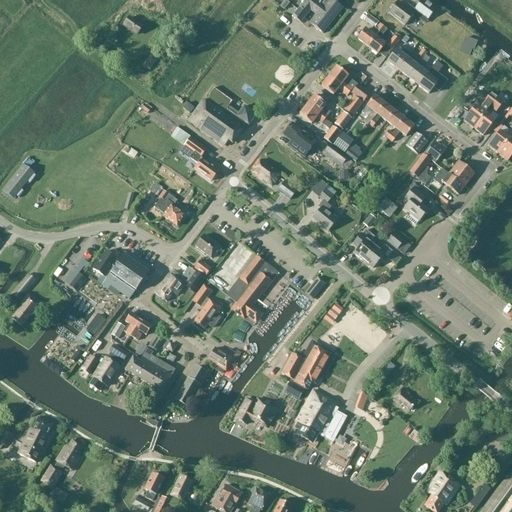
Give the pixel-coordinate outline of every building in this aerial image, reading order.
[(307,0),(293,19),(300,24),(310,12),(317,17),(310,26),(322,35),(342,9),(330,0),(307,0)] [(398,3),(389,15),(405,27),(413,16),(425,25),(440,4),(433,0),(421,0),(412,13),(398,3)] [(284,11),(290,4),(285,1),(280,7),(284,11)] [(378,24),(368,17),(364,23),(374,30),(378,24)] [(124,26),(137,36),(142,29),(129,19),(124,26)] [(375,38),(368,48),(378,56),(385,46),(379,41),(387,30),(383,27),(379,33),(375,38)] [(358,40),(368,48),(375,38),(366,30),(358,40)] [(386,47),(392,52),(400,42),(394,37),(386,47)] [(400,48),(397,51),(387,63),(397,71),(407,59),(401,54),(404,51),(400,48)] [(150,71),(157,61),(150,56),(143,66),(150,71)] [(397,71),(408,79),(420,63),(416,60),(413,64),(407,59),(397,71)] [(408,79),(418,87),(427,75),(421,70),(424,66),(420,63),(408,79)] [(427,75),(418,87),(429,95),(434,88),(440,92),(448,82),(438,74),(442,68),(436,63),(427,75)] [(350,93),(355,98),(362,103),(370,94),(358,85),(357,86),(352,81),(348,86),(344,83),(348,77),(336,68),(329,78),(350,94),(350,93)] [(351,76),(360,82),(364,76),(355,70),(351,76)] [(321,87),(333,97),(338,91),(347,97),(350,94),(329,78),(321,87)] [(188,122),(224,147),(228,142),(232,144),(243,130),(242,129),(246,124),(249,126),(256,116),(244,107),(237,117),(227,110),(232,102),(213,89),(207,98),(208,99),(205,103),(203,101),(188,122)] [(464,122),(474,130),(498,98),(491,93),(483,103),(486,105),(481,112),(475,107),(464,122)] [(314,97),(307,106),(326,121),(331,114),(327,111),(325,115),(321,113),(326,106),(314,97)] [(355,98),(355,99),(353,97),(343,111),(353,118),(363,104),(362,104),(362,103),(355,98)] [(364,122),(369,126),(385,105),(375,97),(367,107),(372,112),(364,122)] [(489,118),(494,112),(495,113),(497,111),(503,104),(503,103),(498,98),(474,130),(483,137),(495,122),(489,118)] [(188,104),(183,110),(190,115),(194,110),(188,104)] [(145,105),(140,109),(146,116),(151,112),(145,105)] [(373,128),(378,122),(374,119),(377,115),(381,119),(387,123),(395,113),(385,105),(369,126),(373,128)] [(322,126),(322,125),(324,127),(328,123),(325,121),(326,121),(307,106),(300,117),(312,126),(315,121),(322,126)] [(352,120),(343,113),(334,125),(343,132),(352,120)] [(387,123),(397,131),(405,121),(395,113),(387,123)] [(414,128),(405,121),(397,131),(389,141),(392,143),(400,133),(406,138),(414,128)] [(283,136),(291,142),(288,146),(304,159),(317,143),(292,124),(283,136)] [(200,158),(206,151),(190,139),(191,138),(177,129),(175,128),(169,136),(184,147),(194,154),(190,159),(198,165),(194,170),(210,183),(218,173),(202,161),(202,160),(200,158)] [(323,140),(332,146),(341,134),(333,128),(323,140)] [(393,135),(389,131),(384,137),(389,141),(393,135)] [(488,147),(498,155),(511,136),(511,131),(510,131),(505,137),(499,132),(488,147)] [(415,134),(405,147),(417,157),(428,143),(415,134)] [(334,144),(345,152),(351,143),(341,135),(334,144)] [(511,136),(498,155),(508,162),(511,156),(511,136)] [(440,148),(434,143),(426,155),(436,163),(446,150),(441,146),(440,148)] [(322,155),(337,167),(344,172),(351,162),(348,159),(329,145),(322,155)] [(122,153),(132,160),(136,155),(126,148),(122,153)] [(345,155),(355,163),(359,159),(349,150),(345,155)] [(419,181),(419,180),(426,185),(431,179),(427,176),(427,172),(429,169),(427,168),(432,162),(423,156),(410,174),(419,181)] [(261,161),(253,170),(260,176),(259,177),(271,187),(280,176),(261,161)] [(459,163),(449,176),(457,182),(467,169),(459,163)] [(2,192),(14,201),(34,175),(23,166),(2,192)] [(475,176),(467,169),(457,182),(465,188),(475,176)] [(441,178),(438,181),(458,197),(465,188),(457,182),(449,176),(445,181),(441,178)] [(298,191),(285,181),(277,192),(290,202),(298,191)] [(150,193),(157,197),(163,189),(155,184),(150,193)] [(424,193),(416,186),(406,198),(411,202),(405,209),(419,222),(429,211),(422,205),(426,199),(422,195),(424,193)] [(334,196),(326,190),(319,199),(327,205),(334,196)] [(161,199),(154,209),(159,212),(165,216),(164,217),(177,227),(185,217),(173,208),(178,201),(163,192),(159,198),(161,199)] [(129,195),(124,210),(129,211),(134,196),(129,195)] [(321,209),(312,220),(328,232),(337,221),(321,209)] [(366,222),(370,226),(375,219),(371,216),(366,222)] [(86,224),(78,226),(79,232),(88,229),(86,224)] [(355,254),(364,262),(375,248),(370,244),(375,238),(366,231),(359,240),(363,244),(355,254)] [(404,242),(394,234),(387,243),(396,251),(404,242)] [(196,248),(211,260),(220,249),(205,236),(196,248)] [(380,252),(375,248),(364,262),(373,269),(385,256),(389,259),(393,254),(384,246),(380,252)] [(434,258),(439,263),(447,254),(442,250),(434,258)] [(266,252),(262,256),(267,261),(271,256),(266,252)] [(106,253),(93,270),(107,280),(101,287),(108,291),(110,287),(129,301),(141,283),(148,274),(123,256),(119,262),(106,253)] [(236,304),(231,310),(244,320),(246,317),(256,324),(264,315),(253,306),(271,283),(259,274),(266,265),(256,258),(226,297),(236,304)] [(177,262),(174,267),(182,273),(185,267),(177,262)] [(194,270),(205,278),(209,280),(214,274),(211,271),(212,270),(200,262),(194,270)] [(76,294),(87,281),(79,274),(69,287),(76,294)] [(194,295),(205,280),(196,274),(185,289),(194,295)] [(329,283),(320,275),(304,295),(313,304),(329,283)] [(36,282),(29,276),(12,296),(19,302),(36,282)] [(185,287),(169,277),(156,297),(168,304),(174,295),(178,297),(185,287)] [(222,285),(219,290),(223,292),(227,283),(215,277),(213,281),(222,285)] [(194,322),(204,330),(210,322),(211,323),(221,310),(207,300),(212,293),(204,287),(193,302),(200,308),(201,307),(204,309),(194,322)] [(19,312),(13,320),(22,327),(31,315),(32,316),(41,304),(29,295),(17,311),(19,312)] [(414,307),(418,300),(412,297),(408,304),(414,307)] [(93,311),(86,326),(96,330),(103,315),(93,311)] [(124,333),(131,338),(142,322),(131,314),(126,323),(132,327),(131,329),(128,327),(124,333)] [(441,333),(448,324),(443,319),(435,329),(441,333)] [(152,329),(142,322),(131,338),(137,342),(141,336),(138,334),(140,332),(146,337),(152,329)] [(118,340),(125,328),(118,324),(111,335),(118,340)] [(74,344),(82,349),(87,341),(79,336),(74,344)] [(156,337),(152,343),(149,348),(155,352),(162,341),(156,337)] [(462,352),(468,356),(475,347),(469,343),(462,352)] [(114,345),(109,353),(123,362),(128,354),(114,345)] [(141,345),(134,355),(140,360),(147,349),(141,345)] [(292,355),(281,374),(294,381),(293,383),(306,390),(311,383),(315,385),(322,373),(326,375),(329,371),(330,372),(337,361),(312,347),(304,361),(292,355)] [(208,362),(215,366),(214,369),(214,371),(221,375),(223,374),(224,371),(227,373),(232,362),(236,364),(240,357),(229,350),(226,356),(215,350),(208,362)] [(125,371),(126,372),(163,394),(176,371),(159,361),(156,367),(150,364),(151,361),(150,360),(151,358),(153,360),(155,355),(147,351),(141,362),(133,357),(125,371)] [(83,356),(77,352),(71,360),(76,364),(83,356)] [(91,357),(81,371),(90,376),(99,362),(91,357)] [(94,379),(89,386),(99,392),(103,385),(107,387),(120,367),(106,358),(93,378),(94,379)] [(181,369),(185,363),(176,358),(173,365),(181,369)] [(207,374),(195,367),(175,401),(187,408),(207,374)] [(212,373),(208,382),(217,386),(221,377),(212,373)] [(284,392),(299,400),(304,390),(290,382),(284,392)] [(321,383),(317,389),(329,395),(332,389),(321,383)] [(417,403),(402,391),(393,402),(400,408),(402,406),(410,412),(417,403)] [(295,429),(299,431),(295,437),(310,446),(311,445),(316,448),(320,440),(318,438),(319,436),(320,437),(321,436),(323,437),(323,438),(331,443),(344,421),(335,416),(334,418),(332,416),(337,407),(313,393),(295,424),(297,425),(295,429)] [(354,408),(357,403),(349,398),(346,403),(354,408)] [(248,400),(237,421),(249,427),(252,420),(268,428),(277,411),(259,401),(257,405),(248,400)] [(376,421),(385,427),(392,418),(383,411),(376,421)] [(31,430),(18,456),(36,464),(49,439),(47,438),(53,427),(38,419),(33,431),(31,430)] [(508,437),(489,420),(486,422),(482,425),(481,427),(474,421),(466,430),(481,444),(486,439),(481,435),(484,431),(500,445),(504,449),(511,440),(508,437)] [(391,428),(385,435),(398,446),(404,439),(391,428)] [(420,447),(424,441),(412,433),(408,439),(420,447)] [(11,437),(8,434),(0,444),(6,448),(13,438),(11,437)] [(51,468),(42,483),(51,488),(64,467),(72,472),(79,460),(77,458),(83,448),(73,442),(69,449),(66,448),(57,463),(58,464),(55,470),(51,468)] [(287,458),(291,450),(284,447),(280,455),(287,458)] [(382,463),(392,470),(399,459),(389,452),(382,463)] [(459,487),(440,474),(426,494),(431,498),(424,508),(429,511),(439,511),(444,507),(445,508),(459,487)] [(145,491),(148,492),(145,498),(153,502),(155,496),(156,496),(164,481),(153,475),(145,491)] [(511,511),(511,477),(510,476),(484,511),(511,511)] [(192,483),(181,477),(171,497),(182,503),(192,483)] [(226,487),(220,498),(218,496),(211,508),(218,511),(231,511),(241,495),(226,487)] [(490,490),(485,487),(475,499),(481,502),(490,490)] [(64,495),(54,489),(48,498),(59,504),(64,495)] [(259,511),(260,511),(261,511),(269,496),(256,490),(248,506),(252,507),(249,511),(259,511)] [(166,511),(171,502),(162,497),(153,511),(166,511)] [(137,498),(132,506),(133,507),(141,511),(139,511),(151,511),(154,507),(137,498)] [(272,511),(287,511),(291,505),(280,499),(272,511)]
